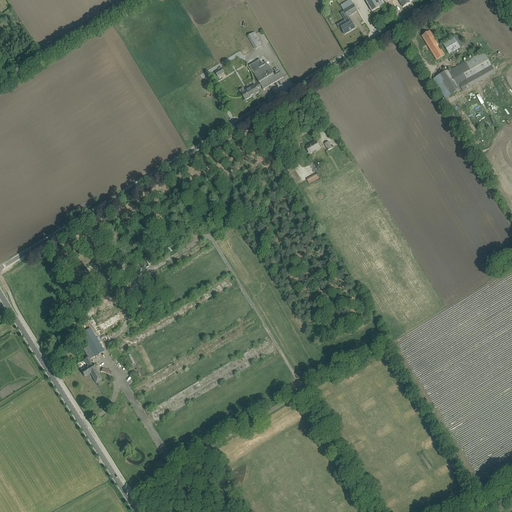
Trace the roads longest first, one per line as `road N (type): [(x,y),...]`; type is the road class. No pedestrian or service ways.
road 1 (unclassified): [(0,267),(436,0)]
road 2 (tertiary): [(137,511),(0,292)]
